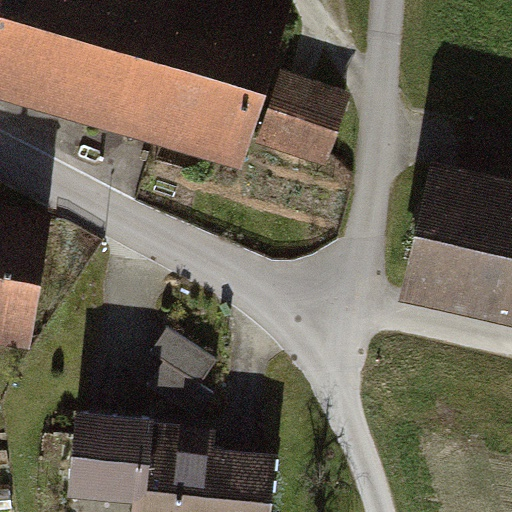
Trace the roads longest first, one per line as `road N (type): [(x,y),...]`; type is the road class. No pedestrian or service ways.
road 1 (residential): [(322,323),(0,159)]
road 2 (track): [(322,323),(362,248),(393,0)]
road 3 (track): [(381,511),(322,323)]
road 4 (track): [(511,343),(399,317),(322,323)]
road 5 (track): [(338,0),(383,127)]
